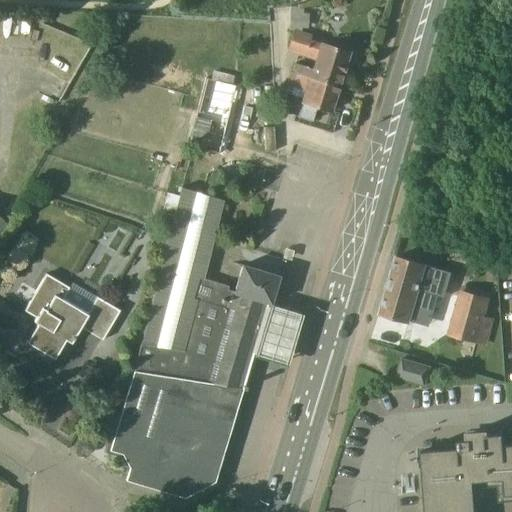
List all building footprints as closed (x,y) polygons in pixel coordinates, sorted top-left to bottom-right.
[(289,27),(302,28),(303,13),(303,8),(290,7),(289,27)] [(292,72),(340,87),(350,53),(310,41),(312,36),(294,30),(288,50),(316,59),(313,69),(295,63),(292,72)] [(340,87),(292,72),(287,71),(288,94),(295,97),(298,86),(307,89),(299,117),(313,121),(317,106),(332,111),(340,87)] [(236,86),(204,78),(188,145),(220,153),(236,86)] [(234,293),(235,291),(227,289),(229,286),(203,278),(227,201),(185,188),(111,451),(123,454),(130,468),(127,480),(185,498),(215,482),(243,389),(246,390),(247,386),(243,385),(268,303),(234,293)] [(445,298),(452,273),(396,257),(379,314),(410,323),(419,291),(445,298)] [(278,276),(243,265),(235,291),(234,293),(268,303),(269,303),(269,304),(271,304),(272,302),(271,302),(278,278),(279,278),(279,276),(278,276)] [(46,328),(35,347),(55,359),(66,340),(71,343),(81,327),(103,340),(120,310),(97,296),(87,313),(63,299),(70,287),(46,274),(37,290),(23,282),(15,296),(29,304),(25,311),(37,318),(34,321),(38,324),(36,326),(38,327),(39,324),(46,328)] [(449,334),(486,344),(494,320),(485,317),(491,295),(463,287),(449,334)] [(302,311),(269,301),(254,354),(287,364),(302,311)] [(431,367),(403,359),(397,377),(426,385),(431,367)] [(511,511),(511,443),(505,444),(504,433),(487,434),(487,432),(470,433),(470,439),(459,440),(459,448),(422,450),(426,511),(511,511)]
